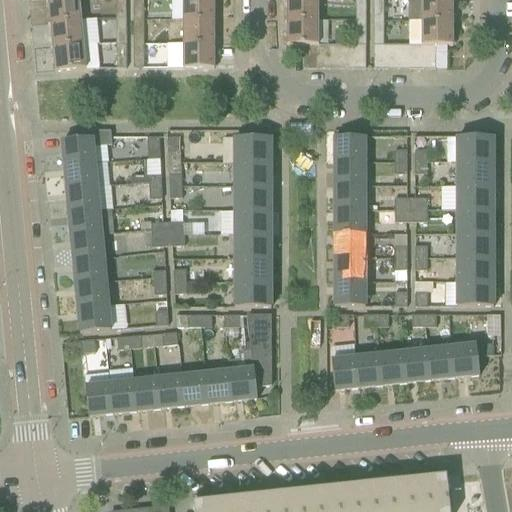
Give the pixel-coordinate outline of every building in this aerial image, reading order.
[(50,26),(82,23),(79,0),(67,0),(48,2),(50,26)] [(126,0),(116,0),(117,23),(126,22),(126,0)] [(144,23),(143,0),(133,0),(134,22),(144,23)] [(214,0),(182,0),(183,22),(215,22),(214,0)] [(286,0),(287,23),(318,23),(318,0),(286,0)] [(356,0),(356,23),(366,23),(365,0),(356,0)] [(373,0),(374,24),(384,24),(383,0),(373,0)] [(421,0),(421,15),(413,16),(412,22),(413,22),(413,24),(453,24),(452,0),(421,0)] [(126,22),(117,23),(117,47),(126,47),(126,22)] [(134,46),(144,46),(144,23),(134,22),(134,46)] [(215,22),(183,22),(183,46),(215,46),(215,22)] [(52,50),(84,47),(82,23),(50,26),(52,50)] [(287,23),(287,47),(287,48),(304,48),(317,47),(318,47),(318,23),(287,23)] [(366,23),(356,23),(356,47),(366,47),(366,23)] [(374,24),(374,47),(384,47),(384,24),(374,24)] [(453,24),(413,24),(413,47),(423,48),(435,48),(453,48),(453,24)] [(134,70),(144,70),(144,46),(134,46),(134,70)] [(215,71),(215,46),(183,46),(172,46),(172,71),(215,71)] [(86,71),(86,70),(84,47),(52,50),(55,73),(86,71)] [(126,47),(117,47),(117,70),(127,70),(126,47)] [(304,71),(317,71),(317,47),(304,48),(304,71)] [(317,47),(317,71),(329,71),(329,47),(318,47),(317,47)] [(341,47),(329,47),(329,71),(341,71),(341,47)] [(341,47),(341,71),(353,71),(353,47),(341,47)] [(366,71),(366,47),(356,47),(353,47),(353,71),(366,71)] [(384,47),(374,47),(374,71),(386,71),(387,47),(384,47)] [(387,47),(386,71),(399,71),(399,47),(387,47)] [(411,71),(411,47),(399,47),(399,71),(411,71)] [(411,47),(411,71),(423,71),(423,48),(413,47),(411,47)] [(423,48),(423,71),(435,71),(435,48),(423,48)] [(83,142),(62,144),(64,168),(94,165),(92,149),(111,147),(111,133),(83,133),(83,142)] [(147,140),(148,160),(161,159),(160,140),(147,140)] [(168,162),(181,162),(180,140),(168,140),(168,162)] [(493,140),(457,140),(457,165),(493,165),(493,140)] [(271,141),(234,141),(234,165),(271,165),(271,141)] [(365,165),(365,141),(334,141),(334,165),(365,165)] [(394,165),(407,165),(407,153),(395,153),(394,165)] [(415,165),(427,165),(427,153),(415,153),(415,165)] [(148,178),(149,184),(161,183),(160,161),(161,161),(161,159),(148,160),(148,162),(145,162),(146,176),(150,175),(150,179),(148,178)] [(169,184),(182,183),(181,162),(168,162),(169,184)] [(108,164),(94,165),(64,168),(67,192),(96,189),(110,188),(108,164)] [(234,177),(234,189),(271,189),(271,165),(234,165),(234,177)] [(365,189),(365,165),(334,165),(334,189),(365,189)] [(407,177),(407,165),(394,165),(394,177),(407,177)] [(428,177),(427,165),(415,165),(415,177),(428,177)] [(457,165),(457,189),(493,189),(493,165),(457,165)] [(163,202),(161,183),(149,184),(150,202),(163,202)] [(170,205),(183,205),(182,183),(169,184),(170,205)] [(67,192),(69,216),(98,213),(96,189),(67,192)] [(234,189),(234,213),(271,213),(271,189),(234,189)] [(334,213),(365,213),(365,189),(334,189),(334,213)] [(457,189),(456,213),(493,213),(493,189),(457,189)] [(395,201),(395,213),(411,213),(411,201),(395,201)] [(411,201),(411,213),(427,213),(427,201),(411,201)] [(71,240),(101,237),(98,213),(69,216),(71,240)] [(234,213),(234,238),(271,238),(271,213),(234,213)] [(334,237),(365,237),(365,213),(334,213),(334,237)] [(411,213),(395,213),(378,213),(378,225),(411,225),(411,213)] [(427,225),(427,213),(411,213),(411,225),(427,225)] [(456,213),(456,237),(493,237),(493,213),(456,213)] [(142,232),(152,232),(151,226),(151,224),(141,225),(142,232)] [(184,224),(182,224),(171,225),(167,225),(168,237),(184,236),(184,226),(184,224)] [(168,237),(167,225),(151,226),(152,232),(152,238),(168,237)] [(168,237),(169,249),(185,248),(184,236),(168,237)] [(73,264),(103,261),(101,237),(71,240),(73,264)] [(169,249),(168,237),(152,238),(152,250),(169,249)] [(376,237),(365,237),(334,237),(334,261),(365,261),(376,261),(376,237)] [(395,237),(395,261),(407,261),(407,237),(395,237)] [(456,237),(456,261),(493,261),(493,237),(456,237)] [(234,238),(234,262),(271,262),(271,238),(234,238)] [(415,249),(415,261),(427,261),(427,249),(415,249)] [(76,288),(105,285),(103,261),(73,264),(76,288)] [(334,261),(334,286),(365,286),(365,261),(334,261)] [(395,273),(395,286),(407,286),(407,261),(395,261),(395,273)] [(427,285),(427,261),(415,261),(415,273),(416,285),(427,285)] [(456,261),(456,285),(493,285),(493,261),(456,261)] [(234,262),(234,286),(271,286),(271,262),(234,262)] [(174,285),(187,284),(187,283),(186,272),(173,273),(174,285)] [(154,281),(166,280),(166,273),(134,275),(135,283),(154,281)] [(166,280),(154,281),(155,298),(167,297),(166,280)] [(187,284),(174,285),(174,297),(187,296),(187,284)] [(78,312),(108,309),(105,285),(76,288),(78,312)] [(456,309),(493,309),(493,285),(456,285),(456,309)] [(234,310),(271,310),(271,286),(234,286),(234,310)] [(334,286),(334,310),(365,310),(365,286),(334,286)] [(407,309),(407,295),(395,295),(395,310),(407,309)] [(427,310),(428,295),(415,295),(415,310),(427,310)] [(78,312),(80,336),(110,333),(108,309),(78,312)] [(157,329),(169,328),(167,314),(156,315),(157,329)] [(201,330),(201,318),(176,318),(177,330),(201,330)] [(225,330),(225,318),(201,318),(201,330),(211,330),(211,332),(225,331),(225,330)] [(225,318),(225,330),(239,330),(239,318),(225,318)] [(256,390),(271,388),(271,318),(247,318),(253,372),(254,371),(256,390)] [(334,318),(334,330),(348,330),(348,318),(334,318)] [(376,330),(376,318),(364,318),(364,330),(376,330)] [(376,318),(376,330),(389,329),(389,318),(376,318)] [(424,330),(424,318),(412,318),(412,330),(424,330)] [(424,318),(424,330),(436,330),(437,318),(424,318)] [(487,339),(500,339),(500,318),(487,318),(487,339)] [(153,338),(154,350),(178,348),(177,335),(163,336),(163,337),(153,338)] [(154,350),(153,338),(142,339),(141,338),(129,339),(130,352),(154,350)] [(119,353),(130,352),(129,339),(117,341),(119,353)] [(80,344),(81,356),(95,355),(94,343),(80,344)] [(492,347),(476,348),(452,351),(455,381),(479,378),(477,360),(493,358),(492,347)] [(455,381),(452,351),(428,353),(431,384),(455,381)] [(431,384),(428,353),(404,356),(407,386),(431,384)] [(407,386),(404,356),(380,358),(383,389),(407,386)] [(383,389),(380,358),(356,361),(359,391),(383,389)] [(356,361),(332,363),(335,394),(359,391),(356,361)] [(158,382),(161,412),(185,410),(182,379),(181,364),(156,366),(157,382),(158,382)] [(205,367),(206,377),(209,407),(233,405),(230,374),(229,364),(205,367)] [(257,402),(256,390),(254,371),(253,372),(230,374),(233,405),(257,402)] [(185,410),(209,407),(206,377),(182,379),(185,410)] [(134,384),(137,415),(161,412),(158,382),(157,382),(134,384)] [(134,384),(110,387),(113,418),(137,415),(134,384)] [(110,387),(86,389),(89,420),(113,418),(110,387)] [(193,506),(193,511),(449,511),(446,479),(445,480),(445,479),(194,505),(195,506),(193,506)]
